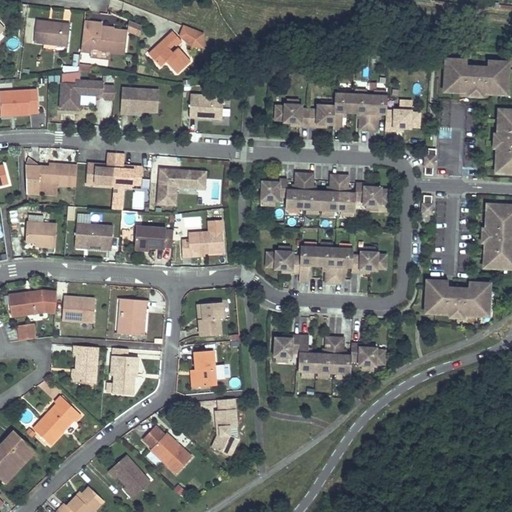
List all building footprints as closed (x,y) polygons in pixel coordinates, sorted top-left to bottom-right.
[(67,46),(70,25),(36,21),(34,42),(67,46)] [(126,31),(113,30),(101,29),(101,26),(102,26),(102,24),(84,22),(81,48),(109,51),(124,53),(126,31)] [(127,24),(127,36),(140,36),(140,24),(127,24)] [(202,34),(183,26),(179,35),(192,46),(202,47),(202,34)] [(190,60),(178,48),(173,52),(169,48),(174,43),(176,46),(181,41),(172,31),(165,37),(168,40),(164,43),(162,40),(153,48),(158,53),(152,58),(160,66),(165,60),(176,72),(190,60)] [(158,53),(153,48),(148,54),(152,58),(158,53)] [(470,61),(448,59),(447,87),(457,88),(457,93),(471,94),(471,91),(485,92),(485,95),(500,96),(500,91),(510,92),(511,63),(490,62),(490,67),(489,78),(469,77),(470,66),(470,61)] [(489,78),(490,67),(470,66),(469,77),(489,78)] [(70,71),(60,72),(58,108),(78,109),(78,94),(95,95),(101,93),(103,99),(112,100),(113,86),(101,85),(102,81),(78,80),(79,72),(70,71)] [(34,88),(0,90),(0,111),(11,111),(11,114),(36,113),(34,88)] [(128,98),(129,89),(120,88),(120,97),(128,98)] [(119,113),(128,114),(128,111),(140,111),(156,112),(157,90),(129,89),(128,98),(120,97),(119,113)] [(413,127),(422,128),(422,113),(413,113),(413,111),(411,111),(399,110),(396,110),(396,114),(388,113),(389,96),(388,96),(375,95),(371,95),(359,94),(337,93),(336,106),(319,105),(319,109),(304,108),(304,104),(301,104),(288,104),(286,103),(286,105),(278,105),(277,119),(286,120),(285,122),(293,122),(302,123),(302,126),(319,127),(319,124),(328,124),(335,125),(335,129),(344,129),(345,117),(345,112),(348,112),(359,113),(362,113),(362,118),(361,130),(379,131),(380,119),(380,114),(388,114),(387,131),(396,131),(396,128),(405,129),(413,129),(413,127)] [(190,95),(188,119),(197,119),(197,116),(202,116),(202,120),(221,121),(222,97),(190,95)] [(104,102),(104,118),(112,119),(112,102),(104,102)] [(511,111),(506,111),(505,121),(500,121),(499,135),(502,136),(501,149),(499,149),(498,164),(502,164),(502,175),(511,175),(511,111)] [(100,162),(86,160),(85,171),(92,172),(91,182),(130,186),(131,175),(138,175),(139,165),(125,164),(124,167),(121,167),(121,163),(122,151),(105,150),(104,162),(103,165),(100,165),(100,162)] [(427,158),(424,158),(424,177),(432,178),(432,170),(433,170),(434,159),(435,159),(436,152),(427,151),(427,158)] [(74,162),(52,161),(51,165),(46,164),(36,164),(35,182),(72,184),(74,162)] [(198,172),(158,169),(155,204),(173,206),(174,188),(197,190),(198,172)] [(92,172),(85,171),(84,182),(91,182),(92,172)] [(288,196),(287,207),(308,208),(320,209),(324,209),(336,210),(346,211),(353,211),(357,211),(357,200),(365,201),(364,205),(368,205),(380,206),(382,206),(382,204),(391,204),(391,190),(383,189),(383,188),(376,187),(366,187),(366,184),(357,183),(357,193),(352,193),(349,193),(349,187),(350,176),(332,175),(332,186),(331,192),(328,191),(317,191),(314,191),(314,185),(315,173),(298,172),(297,184),(297,189),(294,189),(289,189),(289,179),(281,178),(281,181),(271,181),(264,180),(263,199),(277,200),(280,200),(280,196),(288,196)] [(138,175),(131,175),(130,186),(138,186),(138,175)] [(430,199),(422,198),(421,216),(430,217),(431,211),(430,211),(430,199)] [(511,228),(511,206),(493,205),(492,216),(488,215),(487,230),(489,230),(488,244),(486,244),(485,259),(490,259),(489,269),(511,270),(511,248),(502,248),(504,228),(511,228)] [(55,221),(25,220),(24,239),(33,240),(39,240),(38,244),(54,245),(55,221)] [(110,225),(75,222),(73,241),(87,242),(98,243),(98,246),(109,247),(110,225)] [(166,247),(166,245),(166,244),(167,228),(167,227),(137,225),(136,245),(150,246),(166,247)] [(511,228),(504,228),(502,248),(511,248),(511,228)] [(220,231),(190,232),(190,244),(190,247),(183,247),(183,256),(190,256),(190,252),(205,251),(221,251),(220,231)] [(378,269),(386,269),(387,255),(378,254),(378,252),(376,252),(364,252),(361,251),(361,255),(354,255),(354,249),(333,248),(321,247),(301,246),(301,256),(294,255),(294,251),(291,251),(279,250),(276,250),(276,252),(267,252),(267,266),(275,267),(275,269),(283,269),(292,270),(292,273),(300,273),(299,281),(309,282),(310,265),(313,265),(324,266),(327,266),(326,283),(343,284),(344,267),(347,267),(352,267),(352,272),(361,273),(361,270),(371,270),(378,271),(378,269)] [(491,284),(469,283),(469,288),(468,299),(448,298),(448,287),(449,282),(427,281),(425,309),(436,309),(435,314),(450,315),(450,312),(464,313),(464,316),(478,317),(479,312),(489,312),(491,284)] [(469,288),(448,287),(448,298),(468,299),(469,288)] [(24,293),(7,296),(10,317),(44,312),(42,294),(24,296),(24,293)] [(76,297),(62,296),(61,320),(92,322),(94,298),(86,298),(86,300),(76,300),(76,297)] [(144,299),(120,298),(119,334),(142,336),(143,319),(139,319),(140,308),(143,308),(144,299)] [(224,300),(202,301),(204,317),(200,318),(201,333),(221,332),(220,316),(225,315),(224,300)] [(31,324),(17,326),(19,341),(33,339),(31,324)] [(384,365),(385,350),(376,350),(376,348),(370,348),(360,347),(360,344),(351,343),(351,355),(345,355),(342,355),(343,350),(343,338),(326,337),(325,349),(325,354),(322,354),(310,353),(308,353),(308,348),(309,336),(292,335),(291,338),(274,337),(273,356),(275,356),(288,357),(291,357),(291,352),(299,353),(298,371),(317,372),(329,372),(350,374),(351,361),(358,361),(358,365),(361,365),(374,366),(375,366),(376,364),(384,365)] [(99,346),(76,345),(76,356),(79,356),(78,369),(78,383),(97,384),(99,346)] [(128,349),(113,347),(112,365),(116,365),(115,377),(114,394),(133,395),(134,378),(135,365),(138,365),(139,358),(128,357),(128,349)] [(215,349),(195,350),(197,368),(199,385),(218,383),(215,349)] [(43,420),(34,429),(51,445),(74,421),(75,422),(81,416),(61,397),(55,403),(57,405),(52,411),(53,412),(46,419),(47,420),(45,422),(43,420)] [(236,397),(218,398),(219,409),(216,409),(217,427),(220,426),(221,434),(218,434),(212,445),(230,455),(239,437),(231,432),(230,425),(238,424),(236,397)] [(52,411),(43,420),(45,422),(47,420),(46,419),(53,412),(52,411)] [(239,437),(238,424),(230,425),(231,432),(239,437)] [(155,446),(153,448),(179,472),(194,456),(184,446),(181,449),(172,440),(175,437),(169,431),(167,433),(158,425),(146,438),(155,446)] [(13,432),(0,444),(0,480),(2,482),(22,461),(26,464),(36,453),(13,432)] [(184,446),(175,437),(172,440),(181,449),(184,446)] [(129,456),(112,470),(119,478),(121,476),(130,486),(139,496),(153,483),(129,456)] [(22,461),(2,482),(6,485),(26,464),(22,461)] [(67,503),(60,511),(61,511),(88,511),(93,508),(95,510),(105,500),(90,486),(84,492),(79,498),(76,496),(68,504),(67,503)] [(139,496),(130,486),(128,488),(137,498),(139,496)] [(79,498),(84,492),(81,490),(76,496),(79,498)]
